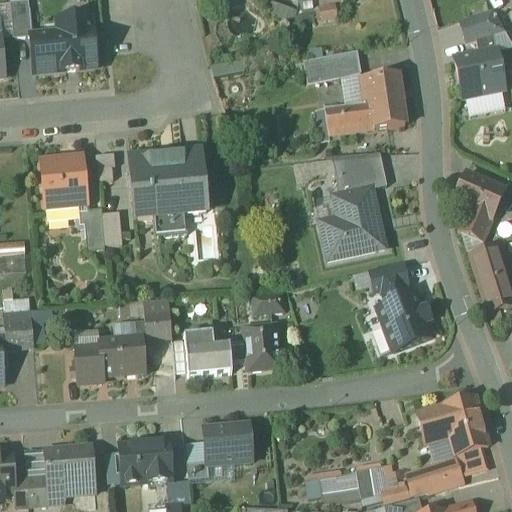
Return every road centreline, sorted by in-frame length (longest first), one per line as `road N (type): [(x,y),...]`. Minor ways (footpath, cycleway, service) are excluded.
road 1 (residential): [(0,423),(314,397),(449,376),(489,357)]
road 2 (residential): [(415,0),(441,215),(489,357)]
road 3 (residential): [(179,0),(182,58),(166,87),(126,105),(0,118)]
